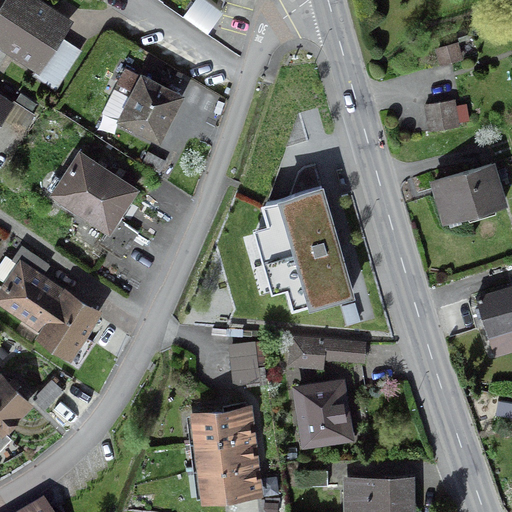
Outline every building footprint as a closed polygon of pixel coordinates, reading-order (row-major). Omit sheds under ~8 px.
[(37,67),(65,23),(29,0),(8,0),(0,13),(0,59),(7,48),(37,67)] [(438,51),(441,63),(458,58),(455,46),(438,51)] [(141,78),(134,92),(118,124),(137,133),(139,128),(156,136),(157,137),(173,105),(177,96),(176,96),(141,78)] [(0,118),(9,105),(0,99),(0,118)] [(453,101),(424,105),(428,131),(457,127),(453,101)] [(134,189),(79,154),(61,181),(68,185),(60,198),(107,229),(134,189)] [(450,191),(458,217),(501,204),(489,164),(433,181),(433,182),(440,180),(444,192),(437,194),(437,195),(450,191)] [(271,331),(362,339),(320,185),(269,201),(247,244),(271,331)] [(30,310),(47,321),(64,294),(40,278),(48,265),(21,247),(12,260),(20,266),(0,295),(0,299),(25,316),(30,310)] [(511,327),(511,290),(511,287),(475,298),(487,336),(511,327)] [(68,353),(95,312),(66,293),(64,294),(47,321),(38,334),(68,353)] [(295,357),(362,362),(364,343),(296,337),(295,357)] [(258,382),(253,342),(231,345),(236,385),(258,382)] [(0,429),(26,403),(1,378),(0,379),(0,429)] [(297,389),(305,442),(346,436),(347,436),(339,383),(297,389)] [(249,437),(246,409),(194,415),(198,443),(249,437)] [(249,437),(198,443),(201,470),(252,463),(249,437)] [(256,491),(252,463),(201,470),(204,498),(256,491)] [(408,511),(408,479),(347,481),(348,511),(408,511)]
